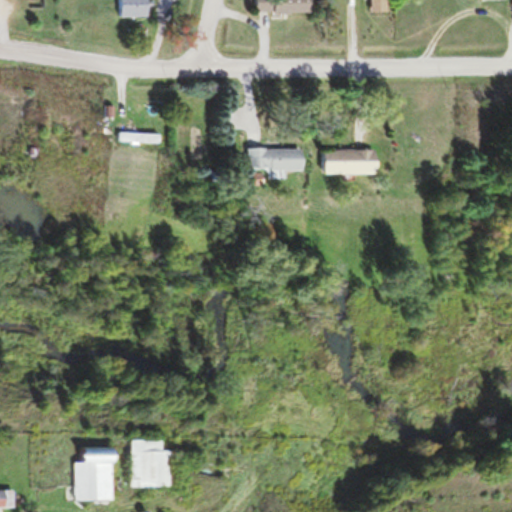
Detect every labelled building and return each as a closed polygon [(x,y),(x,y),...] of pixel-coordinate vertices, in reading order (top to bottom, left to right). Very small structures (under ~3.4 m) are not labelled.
[(145,0),(116,0),(116,18),(145,18),(145,0)] [(253,0),(254,14),(310,14),(309,0),(253,0)] [(385,13),(384,0),(368,0),(368,13),(385,13)] [(117,122),(161,125),(161,136),(116,133),(117,122)] [(116,143),(157,143),(157,134),(116,134),(116,143)] [(244,158),(301,159),(302,136),(244,136),(244,158)] [(319,164),(374,164),(374,138),(319,138),(319,164)] [(245,151),(245,171),(300,171),(300,151),(245,151)] [(127,429),(128,475),(169,474),(168,438),(155,439),(154,428),(127,429)] [(73,441),(111,441),(112,490),(61,491),(61,476),(73,476),(73,441)] [(0,481),(13,481),(13,499),(0,499),(0,481)]
